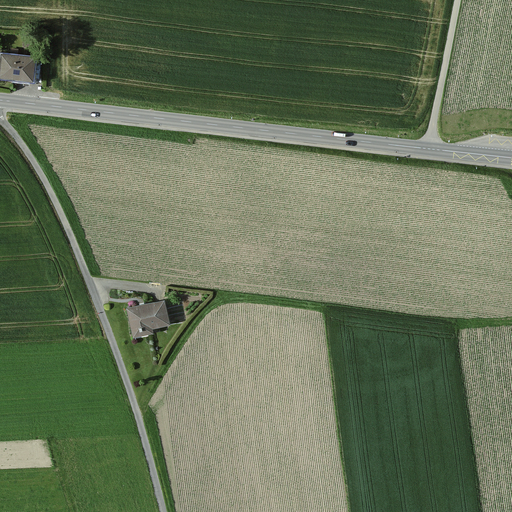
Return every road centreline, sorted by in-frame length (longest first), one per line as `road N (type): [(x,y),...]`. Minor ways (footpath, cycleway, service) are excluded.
road 1 (tertiary): [(0,100),(428,148)]
road 2 (unclassified): [(162,511),(101,311),(48,186),(0,117)]
road 3 (residential): [(428,148),(458,0)]
